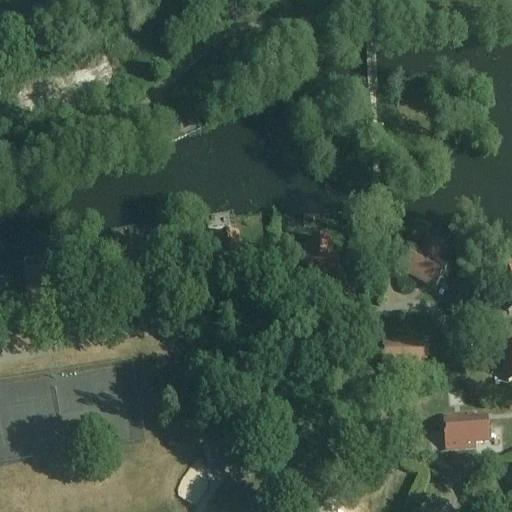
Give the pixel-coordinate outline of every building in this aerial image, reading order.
[(239,250),(237,236),(215,240),(218,254),(212,255),(216,279),(250,273),(246,249),(239,250)] [(441,265),(447,253),(428,242),(421,255),(416,252),(404,273),(435,290),(446,268),(441,265)] [(331,257),(331,243),(309,243),(309,257),(303,257),(303,282),(337,282),(337,257),(331,257)] [(142,258),(140,245),(118,248),(121,262),(115,263),(118,287),(152,282),(148,257),(142,258)] [(55,286),(53,272),(32,275),(34,289),(28,290),(31,314),(65,310),(61,285),(55,286)] [(511,274),(497,280),(508,313),(511,311),(511,274)] [(426,370),(426,346),(412,346),(412,342),(384,341),(383,373),(412,374),(412,369),(426,370)] [(511,347),(503,349),(508,383),(511,381),(511,347)] [(472,421),(472,416),(444,418),(446,450),(474,448),(474,444),(488,443),(486,420),(472,421)] [(175,498),(194,510),(216,475),(197,463),(175,498)]
